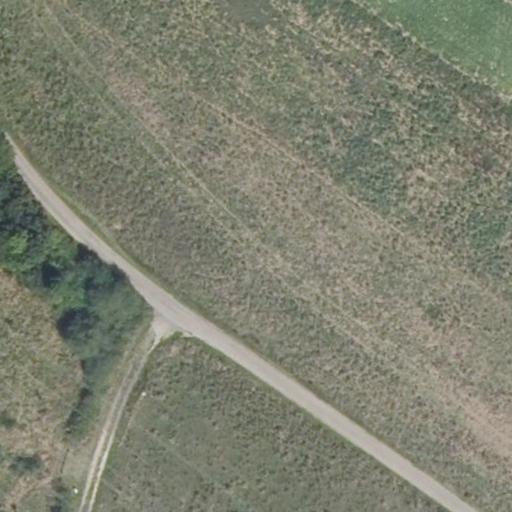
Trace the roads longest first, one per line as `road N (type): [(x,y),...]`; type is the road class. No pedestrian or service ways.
road 1 (tertiary): [(0,135),(85,235),(167,306),(457,511)]
road 2 (track): [(167,306),(92,511)]
